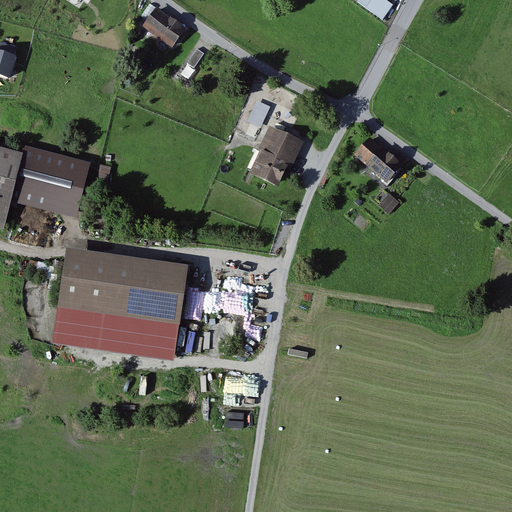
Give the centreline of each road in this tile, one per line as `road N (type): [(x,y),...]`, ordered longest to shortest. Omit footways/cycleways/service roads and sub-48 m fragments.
road 1 (track): [(253,511),(289,267),(304,214),(353,112)]
road 2 (track): [(0,238),(40,253),(89,238),(289,267)]
road 3 (residential): [(165,0),(353,112)]
road 4 (residential): [(353,112),(511,223)]
road 5 (residential): [(353,112),(413,0)]
